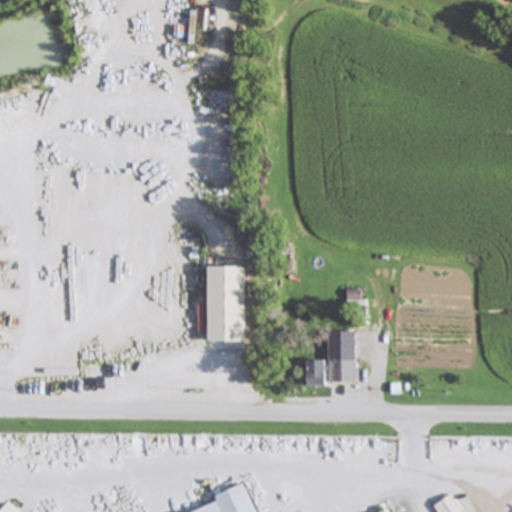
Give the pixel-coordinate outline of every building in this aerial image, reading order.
[(221,271),(257,271),(255,347),(217,344),(221,271)] [(300,363),(300,386),(361,386),(360,363),(300,363)] [(212,495),(214,499),(220,511),(254,511),(241,483),(212,495)] [(449,498),(458,511),(435,511),(433,508),(449,498)] [(0,511),(0,505),(7,499),(21,511),(0,511)] [(186,511),(214,499),(220,511),(186,511)]
